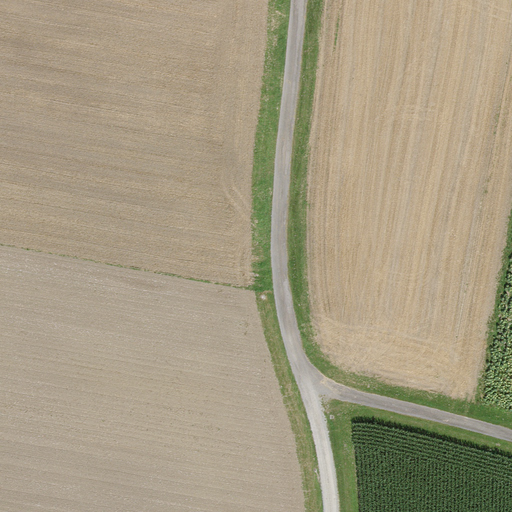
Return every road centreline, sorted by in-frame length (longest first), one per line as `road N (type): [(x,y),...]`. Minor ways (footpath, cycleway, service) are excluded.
road 1 (track): [(323,511),(313,380),(278,237),(299,0)]
road 2 (track): [(313,380),(511,436)]
